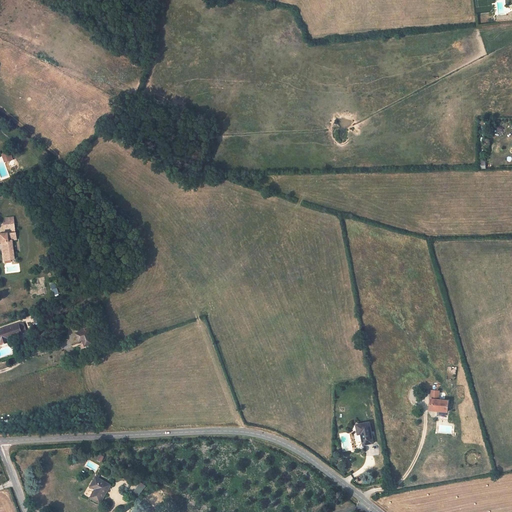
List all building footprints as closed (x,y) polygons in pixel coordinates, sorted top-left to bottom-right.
[(509,15),(497,17),(497,21),(511,19),(511,12),(509,13),(509,15)] [(13,160),(10,151),(5,153),(6,154),(2,155),(4,159),(7,158),(8,161),(13,160)] [(11,228),(11,230),(16,229),(15,221),(7,222),(4,222),(5,229),(11,228)] [(0,241),(2,242),(4,260),(5,260),(11,259),(15,259),(13,240),(17,240),(16,232),(12,233),(0,234),(0,241)] [(53,313),(42,316),(45,324),(56,321),(53,313)] [(27,332),(24,323),(0,330),(0,339),(2,344),(9,342),(7,338),(22,333),(27,332)] [(76,329),(77,333),(92,327),(91,324),(76,329)] [(77,333),(76,333),(79,341),(83,340),(85,346),(86,346),(93,343),(90,334),(94,332),(92,327),(77,333)] [(440,391),(432,390),(431,399),(430,410),(447,412),(448,401),(439,400),(440,391)] [(363,445),(373,443),(369,423),(356,425),(358,434),(361,434),(363,445)] [(97,452),(95,457),(101,461),(104,456),(97,452)] [(96,490),(91,498),(100,503),(105,494),(104,494),(110,484),(96,477),(90,486),(96,490)] [(138,496),(141,492),(136,488),(133,493),(138,496)]
